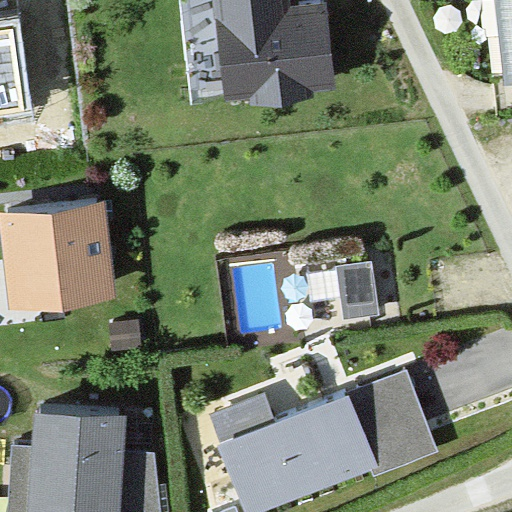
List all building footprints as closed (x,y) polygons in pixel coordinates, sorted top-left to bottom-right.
[(216,0),(227,89),(335,77),(326,0),(216,0)] [(511,0),(499,0),(507,69),(511,68),(511,0)] [(0,118),(31,114),(17,17),(0,19),(0,118)] [(105,194),(0,206),(0,212),(10,299),(116,286),(105,194)] [(310,254),(365,248),(363,227),(308,233),(310,254)] [(369,255),(336,261),(345,314),(378,309),(369,255)] [(136,317),(111,320),(113,343),(139,339),(136,317)] [(408,361),(216,428),(243,505),(373,459),(376,467),(438,445),(408,361)] [(122,406),(37,402),(36,437),(9,436),(5,511),(117,511),(120,448),(122,406)] [(161,511),(155,447),(120,448),(117,511),(161,511)] [(240,511),(236,501),(208,511),(240,511)]
